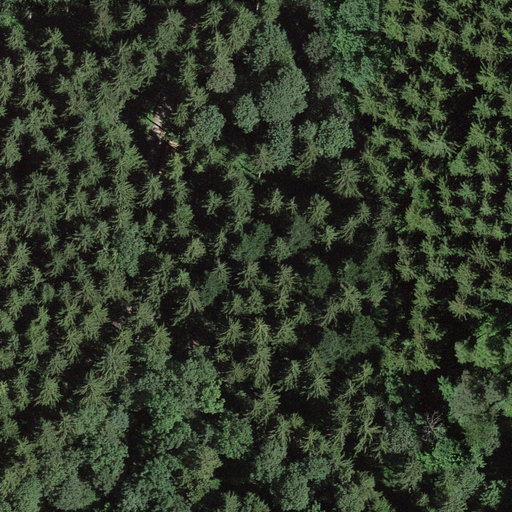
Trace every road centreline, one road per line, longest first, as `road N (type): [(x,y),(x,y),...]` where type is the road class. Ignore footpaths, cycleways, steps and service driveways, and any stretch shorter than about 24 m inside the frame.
road 1 (track): [(376,511),(267,410),(140,315),(130,243),(195,0)]
road 2 (track): [(140,315),(0,463)]
